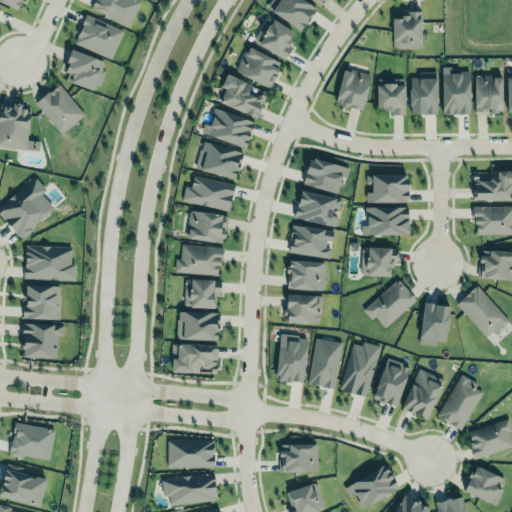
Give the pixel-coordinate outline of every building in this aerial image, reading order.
[(0,0),(0,1),(16,9),(20,0),(0,0)] [(89,7),(92,0),(137,0),(126,25),(89,7)] [(264,7),(268,0),(297,0),(312,11),(299,30),(264,7)] [(83,11),(122,29),(108,59),(69,42),(83,11)] [(389,20),(391,49),(417,49),(416,12),(404,11),(403,18),(389,20)] [(252,42),(264,19),(291,34),(283,47),(288,51),(281,60),(252,42)] [(62,72),(66,63),(63,61),(70,45),(102,59),(104,62),(102,68),(106,69),(100,87),(96,85),(93,89),(92,91),(63,80),(66,74),(62,72)] [(232,73),(246,48),(274,66),(264,88),(232,73)] [(343,69),(345,67),(368,73),(370,76),(362,106),(361,109),(347,105),(346,107),(339,105),(340,103),(335,101),(343,69)] [(503,74),(511,74),(511,114),(504,115),(503,74)] [(222,75),(249,85),(246,93),(263,99),(253,119),(209,101),(222,75)] [(406,80),(417,80),(418,75),(433,76),(434,115),(408,114),(406,80)] [(438,76),(466,75),(467,116),(441,117),(438,76)] [(473,78),(498,79),(499,115),(473,113),(473,78)] [(371,81),(400,80),(402,115),(387,115),(387,109),(373,108),(371,81)] [(32,101),(56,81),(82,112),(58,132),(32,101)] [(0,102),(25,104),(22,146),(0,144),(0,102)] [(196,133),(200,125),(206,126),(209,110),(250,124),(243,149),(196,133)] [(190,166),(198,143),(241,156),(233,178),(190,166)] [(305,160),(345,170),(343,177),(337,176),(333,193),(299,185),(305,160)] [(467,174),(511,174),(511,203),(468,204),(467,174)] [(0,217),(0,201),(32,175),(44,189),(39,192),(53,209),(17,239),(0,217)] [(361,202),(404,202),(405,175),(362,176),(362,184),(367,185),(367,191),(362,192),(361,202)] [(176,201),(179,190),(188,191),(189,178),(233,189),(225,214),(176,201)] [(295,193),(334,201),(330,226),(290,216),(295,193)] [(357,229),(358,236),(407,236),(405,210),(362,209),(362,217),(365,217),(364,227),(357,229)] [(511,209),(468,209),(468,225),(472,227),(472,237),(511,236),(511,209)] [(182,238),(185,213),(224,218),(221,242),(182,238)] [(287,226),(284,252),(325,256),(325,232),(287,226)] [(23,244),(21,276),(73,279),(74,263),(69,263),(70,246),(23,244)] [(171,274),(172,260),(177,260),(178,246),(221,250),(218,278),(171,274)] [(358,249),(356,275),(387,276),(387,268),(393,265),(394,252),(358,249)] [(511,253),(475,253),(475,278),(511,279),(511,253)] [(283,265),(282,289),(319,291),(319,265),(283,265)] [(180,282),(179,308),(214,309),(214,283),(180,282)] [(359,310),(366,320),(372,318),(381,329),(413,300),(392,282),(359,310)] [(59,285),(23,284),(23,318),(59,319),(59,285)] [(452,306),(470,288),(504,323),(489,334),(487,331),(480,337),(452,306)] [(282,296),(281,323),(314,324),(316,295),(282,296)] [(420,304),(415,346),(441,348),(446,306),(420,304)] [(172,313),(217,314),(215,341),(170,340),(172,313)] [(20,321),(63,323),(62,336),(57,336),(56,359),(18,357),(20,321)] [(277,337),(306,341),(300,384),(271,381),(277,337)] [(311,340),(337,347),(330,390),(305,385),(311,340)] [(349,346),(358,347),(359,343),(376,347),(364,397),(337,391),(349,346)] [(169,344),(216,347),(214,369),(197,368),(196,374),(167,371),(169,344)] [(371,398),(391,406),(406,370),(384,360),(371,398)] [(414,371),(439,383),(421,418),(398,409),(414,371)] [(456,377),(473,384),(470,388),(478,394),(457,428),(434,417),(456,377)] [(467,433),(468,461),(508,451),(505,433),(509,430),(504,420),(467,433)] [(210,468),(209,442),(164,442),(163,468),(210,468)] [(274,448),(275,474),(316,473),(313,445),(274,448)] [(395,487),(383,465),(339,489),(344,497),(351,495),(359,509),(395,487)] [(45,479),(4,468),(0,482),(0,496),(38,506),(45,479)] [(471,469),(461,492),(493,506),(502,481),(471,469)] [(210,476),(156,482),(159,497),(166,498),(166,507),(215,501),(210,476)] [(285,506),(282,492),(313,484),(320,509),(312,511),(281,511),(280,509),(285,506)] [(391,511),(401,495),(423,505),(419,511),(391,511)] [(433,511),(432,505),(459,499),(462,511),(433,511)]
